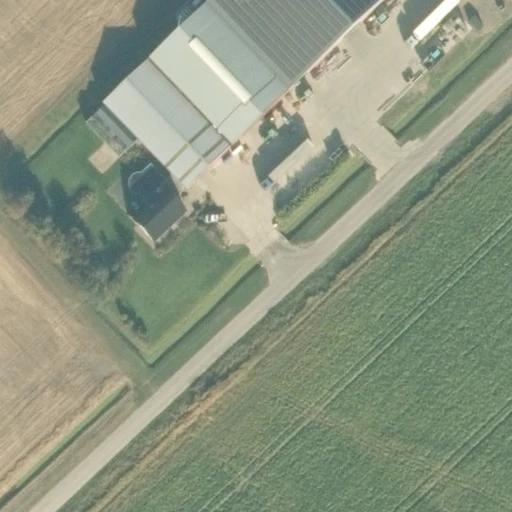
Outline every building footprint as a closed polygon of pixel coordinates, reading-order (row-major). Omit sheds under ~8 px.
[(386,0),(209,0),(205,4),(206,5),(290,93),(386,0)] [(460,3),(420,42),(430,51),(448,34),(459,45),(476,29),(465,17),(470,13),(460,3)] [(147,61),(231,149),(290,93),(206,5),(147,61)] [(131,222),(153,244),(185,213),(171,199),(182,188),(186,192),(230,150),(146,62),(102,104),(105,107),(138,142),(170,176),(165,182),(150,166),(140,175),(136,175),(132,177),(128,182),(127,187),(130,193),(135,196),(139,196),(148,206),(131,222)] [(138,142),(105,107),(85,126),(118,161),(138,142)]
